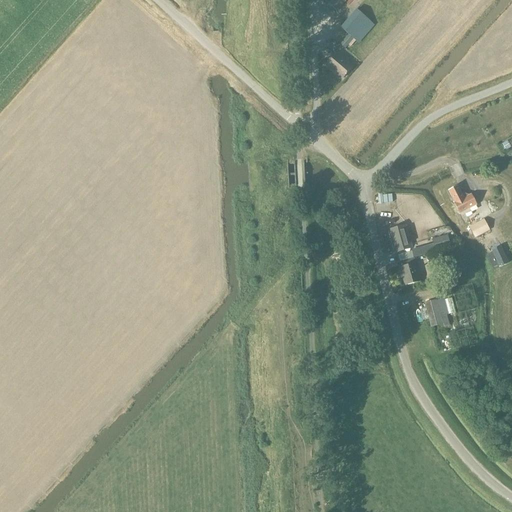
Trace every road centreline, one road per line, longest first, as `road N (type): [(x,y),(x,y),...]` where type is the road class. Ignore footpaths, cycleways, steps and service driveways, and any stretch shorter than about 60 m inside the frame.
road 1 (unclassified): [(511,497),(444,433),(418,395),(360,183)]
road 2 (unclassified): [(304,130),(156,0)]
road 3 (unclassified): [(360,183),(429,117),(511,80)]
road 4 (residential): [(311,0),(315,111),(304,130)]
road 5 (track): [(222,337),(303,244)]
